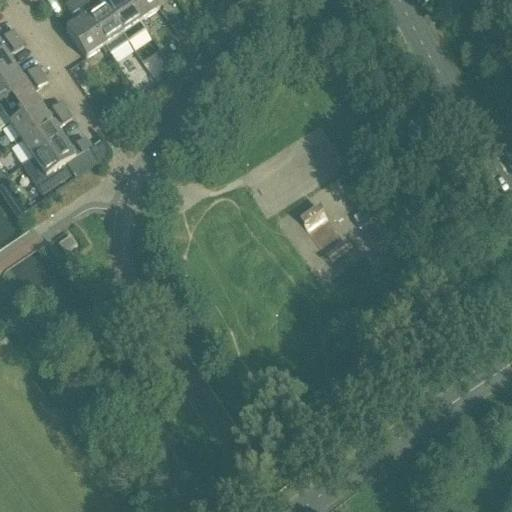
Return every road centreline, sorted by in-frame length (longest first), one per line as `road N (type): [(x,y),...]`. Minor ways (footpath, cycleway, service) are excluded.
road 1 (tertiary): [(511,363),(286,511)]
road 2 (tertiary): [(392,0),(511,190)]
road 3 (residential): [(15,7),(87,118)]
